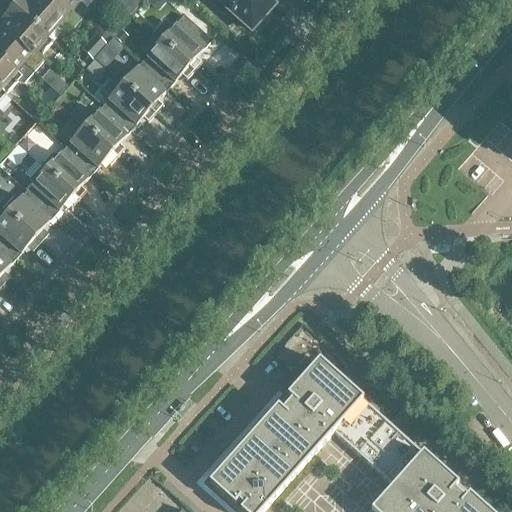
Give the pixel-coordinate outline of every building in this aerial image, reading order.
[(80,22),(55,0),(28,0),(26,3),(22,0),(20,0),(13,9),(52,44),(53,44),(48,39),(58,27),(64,32),(71,33),(80,22)] [(55,0),(80,22),(81,22),(71,12),(77,5),(78,5),(82,0),(55,0)] [(121,0),(118,4),(133,15),(144,0),(121,0)] [(267,15),(273,8),(264,0),(215,0),(217,2),(213,6),(225,17),(229,12),(251,32),(257,25),(260,25),(267,18),(267,15)] [(52,44),(13,9),(4,18),(9,22),(1,31),(4,33),(0,38),(0,44),(34,74),(43,63),(41,57),(52,44)] [(164,23),(152,36),(194,74),(202,65),(197,60),(212,43),(184,18),(172,31),(164,23)] [(115,37),(124,27),(116,21),(108,30),(115,37)] [(194,74),(152,36),(141,49),(149,56),(141,65),(170,90),(181,78),(186,83),(194,74)] [(34,74),(0,44),(0,91),(6,97),(16,85),(23,86),(34,74)] [(170,90),(141,65),(134,74),(125,66),(114,79),(156,117),(164,108),(158,103),(170,90)] [(156,117),(114,79),(102,92),(111,99),(103,108),(131,133),(142,121),(148,125),(156,117)] [(131,133),(103,108),(95,116),(91,112),(79,125),(117,159),(125,150),(120,146),(131,133)] [(117,159),(79,125),(68,138),(72,142),(64,151),(93,176),(104,164),(109,168),(117,159)] [(93,176),(64,151),(57,159),(52,155),(41,168),(79,202),(87,193),(82,189),(93,176)] [(79,202),(41,168),(29,181),(34,185),(26,194),(54,219),(66,206),(71,211),(79,202)] [(54,219),(26,194),(18,202),(14,198),(2,211),(40,245),(48,236),(43,231),(54,219)] [(40,245),(2,211),(0,213),(0,247),(16,262),(27,249),(32,254),(40,245)] [(16,262),(0,247),(0,286),(2,288),(10,279),(5,274),(16,262)] [(208,486),(237,511),(264,511),(334,435),(393,488),(371,511),(485,511),(483,509),(480,511),(476,511),(454,492),(458,488),(319,363),(287,398),(291,403),(269,427),(265,423),(208,486)]
